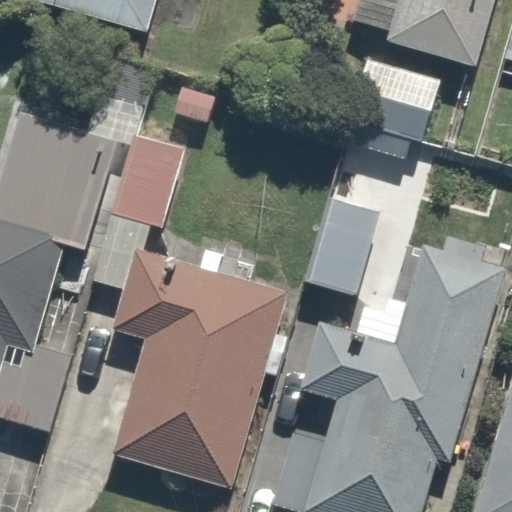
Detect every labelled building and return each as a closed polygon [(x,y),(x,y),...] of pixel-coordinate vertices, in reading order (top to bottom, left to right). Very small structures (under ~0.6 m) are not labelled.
[(30,0),(131,30),(140,0),(30,0)] [(357,51),(341,117),(413,134),(429,68),(465,76),(487,0),(357,0),(346,49),(357,51)] [(156,66),(95,47),(80,94),(142,113),(156,66)] [(511,59),(502,96),(511,99),(511,59)] [(74,250),(108,137),(10,107),(0,140),(0,422),(37,433),(66,338),(20,325),(45,242),(74,250)] [(148,249),(180,144),(127,128),(82,279),(110,287),(95,338),(127,348),(122,365),(101,358),(87,406),(110,412),(98,451),(217,487),(276,287),(148,249)] [(344,293),(367,211),(315,197),(293,279),(344,293)] [(257,511),(405,511),(418,463),(442,469),(498,258),(409,234),(393,292),(357,282),(345,329),(293,316),(275,386),(328,400),(316,444),(279,434),(257,511)] [(511,511),(511,346),(510,346),(465,511),(511,511)]
